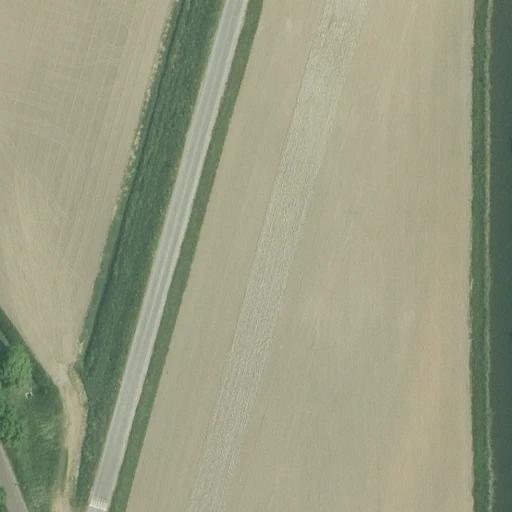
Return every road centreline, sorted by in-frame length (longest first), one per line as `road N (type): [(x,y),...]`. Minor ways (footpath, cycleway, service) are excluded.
road 1 (unclassified): [(96,511),(236,0)]
road 2 (track): [(62,373),(70,423),(57,480),(65,511)]
